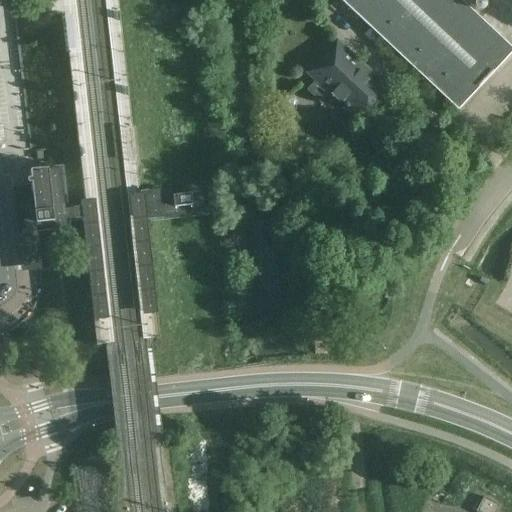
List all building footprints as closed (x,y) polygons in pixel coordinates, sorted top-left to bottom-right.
[(342,0),(458,108),(511,51),(457,0),(342,0)] [(67,47),(75,47),(71,13),(64,14),(67,47)] [(329,94),(357,120),(386,89),(336,42),(307,73),(315,81),(306,91),(320,104),(329,94)] [(129,163),(136,162),(132,128),(125,129),(129,163)] [(394,163),(385,172),(395,182),(404,173),(394,163)] [(37,172),(31,173),(31,180),(32,184),(34,205),(34,211),(35,219),(36,228),(36,233),(37,233),(65,230),(67,230),(66,221),(82,220),(82,214),(81,209),(65,211),(61,171),(48,172),(48,171),(48,169),(48,168),(46,165),(42,164),(40,164),(38,166),(37,170),(37,171),(37,172)] [(173,189),(143,193),(146,221),(205,214),(202,186),(173,189)] [(140,194),(128,195),(142,314),(157,313),(146,221),(143,193),(140,194)] [(84,198),(80,199),(81,209),(82,214),(82,220),(93,318),(108,317),(95,197),(84,198)] [(476,511),(497,511),(500,507),(485,498),(476,511)]
